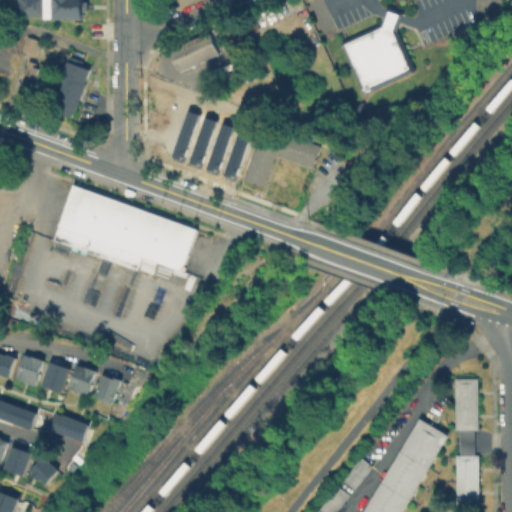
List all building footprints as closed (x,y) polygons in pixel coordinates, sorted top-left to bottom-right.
[(82,0),(82,14),(17,14),(17,0),(82,0)] [(386,23),(389,15),(391,11),(405,14),(403,20),(399,30),(419,73),(371,96),(345,43),(386,23)] [(218,52),(178,71),(168,49),(209,31),(218,52)] [(42,39),(37,53),(23,48),(28,34),(42,39)] [(88,84),(79,108),(78,108),(74,117),(52,109),(72,55),(85,60),(83,65),(93,69),(87,83),(88,84)] [(37,65),(39,66),(41,61),(46,63),(45,68),(49,69),(42,88),(34,86),(34,87),(23,83),(31,60),(38,62),(37,65)] [(183,107),(162,99),(151,130),(158,133),(154,145),(167,150),(183,107)] [(187,108),(200,113),(183,162),(170,157),(187,108)] [(205,115),(218,119),(201,168),(188,163),(205,115)] [(222,121),(235,126),(217,174),(205,170),(222,121)] [(240,127),(252,132),(235,180),(223,176),(240,127)] [(319,154),(313,168),(280,155),(267,189),(245,181),(264,133),(319,154)] [(200,233),(185,274),(144,259),(139,271),(57,241),(76,187),(200,233)] [(11,375),(0,371),(0,353),(1,354),(1,352),(9,355),(10,353),(18,356),(11,375)] [(19,375),(28,352),(47,360),(37,383),(19,375)] [(53,362),(71,368),(63,391),(45,384),(53,362)] [(73,385),(81,363),(99,370),(91,392),(73,385)] [(99,393),(107,372),(124,378),(116,399),(99,393)] [(453,377),(477,376),(477,429),(473,429),(458,429),(454,429),(453,377)] [(29,426),(0,415),(0,398),(35,411),(29,426)] [(92,425),(87,441),(60,431),(59,433),(51,430),(56,415),(64,418),(65,416),(92,425)] [(399,511),(361,511),(419,416),(448,433),(399,511)] [(458,453),(458,429),(473,429),(473,453),(458,453)] [(0,461),(0,434),(11,439),(2,462),(0,461)] [(7,467),(15,446),(33,452),(25,473),(7,467)] [(47,482),(31,469),(37,460),(34,457),(40,451),(45,457),(59,469),(47,482)] [(477,453),(477,504),(455,504),(454,454),(458,453),(473,453),(477,453)] [(341,478),(352,488),(371,466),(361,456),(341,478)] [(320,506),(327,511),(334,511),(348,493),(336,484),(320,506)] [(0,511),(0,488),(17,495),(10,511),(0,511)]
